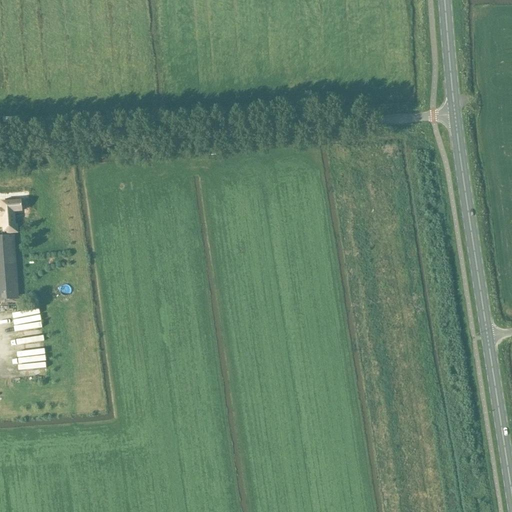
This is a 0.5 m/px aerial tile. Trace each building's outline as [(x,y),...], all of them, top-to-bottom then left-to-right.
[(21,201),(0,203),(0,213),(1,228),(7,227),(7,234),(18,233),(17,225),(15,225),(14,212),(22,211),(21,201)] [(14,236),(0,236),(0,252),(15,252),(14,236)] [(0,301),(19,300),(18,283),(0,284),(0,301)] [(34,330),(25,331),(25,327),(17,328),(18,337),(35,336),(34,330)] [(48,350),(5,354),(7,378),(28,376),(27,368),(25,368),(23,357),(49,354),(48,350)] [(57,413),(67,404),(58,394),(48,403),(57,413)]
